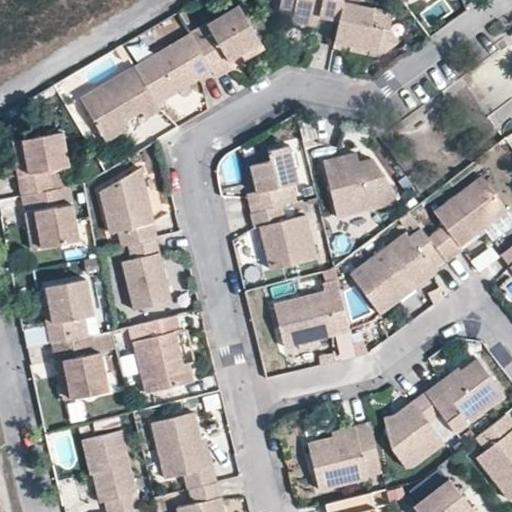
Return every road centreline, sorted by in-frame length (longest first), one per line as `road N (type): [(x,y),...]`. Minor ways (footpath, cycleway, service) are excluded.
road 1 (residential): [(243,396),(193,179),(190,155),(199,137),(291,85),(365,96),(501,0)]
road 2 (residential): [(243,396),(376,362),(451,312),(474,306),(511,340)]
road 3 (residential): [(41,511),(0,312)]
road 4 (unclassified): [(158,0),(0,95)]
